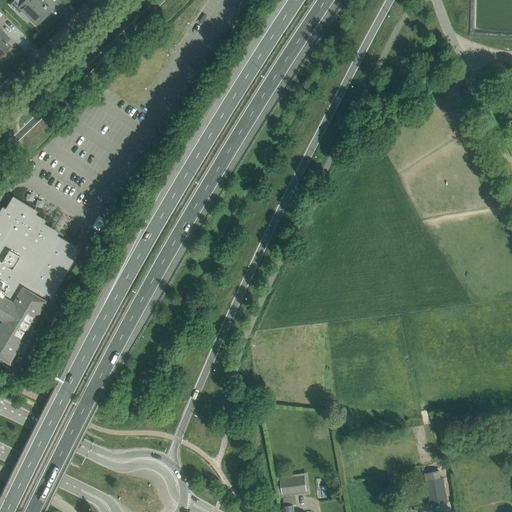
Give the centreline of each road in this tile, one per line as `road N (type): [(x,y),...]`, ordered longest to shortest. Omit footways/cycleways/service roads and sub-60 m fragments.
road 1 (motorway): [(33,511),(133,316),(328,0)]
road 2 (motorway): [(295,0),(157,216),(6,511)]
road 3 (primary): [(172,466),(243,285),(391,0)]
road 4 (primary): [(161,0),(0,153)]
road 5 (unclassified): [(511,180),(436,0)]
road 6 (residential): [(0,93),(93,0)]
